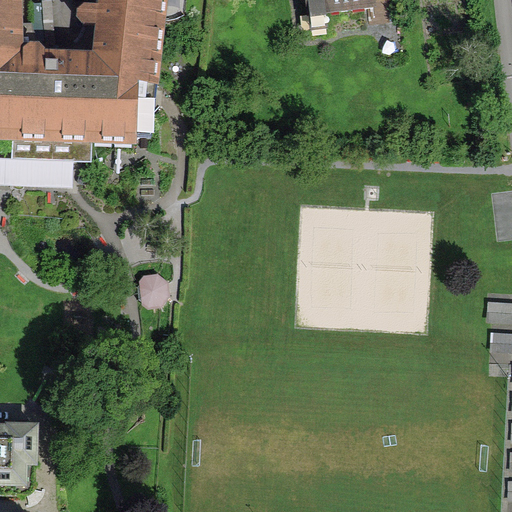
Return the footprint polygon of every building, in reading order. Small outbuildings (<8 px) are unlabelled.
[(0,0),(0,139),(2,141),(161,146),(176,0),(116,0),(111,58),(39,58),(39,0),(0,0)] [(311,0),(313,13),(374,6),(373,0),(311,0)] [(137,177),(137,153),(105,152),(105,177),(137,177)] [(144,310),(169,308),(166,278),(141,280),(144,310)] [(31,430),(0,430),(0,497),(31,498),(31,430)]
